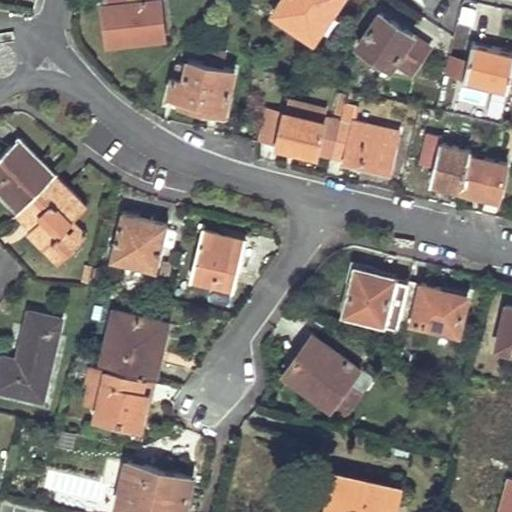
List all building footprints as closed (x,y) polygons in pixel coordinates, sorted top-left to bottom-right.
[(103,0),(108,45),(137,42),(165,39),(160,0),(103,0)] [(308,34),(319,19),(330,4),(336,7),(341,0),(282,0),(275,11),(308,34)] [(336,7),(330,4),(319,19),(308,34),(315,39),(336,7)] [(395,64),(404,70),(412,76),(430,47),(380,15),(358,48),(391,70),(395,64)] [(510,88),(511,78),(511,52),(474,43),(470,61),(466,78),(488,83),(510,88)] [(187,66),(182,65),(178,64),(174,76),(173,75),(167,100),(225,115),(236,71),(221,68),(224,57),(208,52),(206,64),(189,61),(187,66)] [(446,73),(466,78),(470,61),(450,56),(446,73)] [(278,145),(333,158),(343,121),(326,117),(328,109),(308,105),(289,100),(285,119),(278,145)] [(269,115),(262,141),(278,145),(285,119),(269,115)] [(333,158),(390,171),(398,134),(343,121),(333,158)] [(473,153),(457,148),(441,144),(443,138),(428,134),(421,165),(435,169),(431,183),(464,191),(473,155),(473,153)] [(55,174),(52,170),(18,136),(0,153),(0,194),(16,212),(19,210),(55,174)] [(508,165),(473,155),(464,191),(499,199),(508,165)] [(86,204),(55,174),(19,210),(34,225),(26,232),(57,263),(77,243),(63,227),(86,204)] [(112,258),(156,268),(167,221),(123,210),(112,258)] [(190,277),(212,283),(233,288),(246,240),(202,229),(190,277)] [(160,273),(165,274),(170,276),(173,263),(163,260),(160,273)] [(397,324),(409,279),(374,270),(373,276),(354,271),(344,312),(397,324)] [(442,287),(409,279),(397,324),(412,328),(414,320),(459,330),(463,315),(466,299),(441,292),(442,287)] [(511,344),(511,303),(507,302),(497,340),(511,344)] [(101,366),(145,377),(155,379),(159,361),(155,360),(165,322),(114,310),(101,366)] [(3,357),(0,368),(0,389),(42,399),(61,318),(28,311),(17,360),(3,357)] [(284,371),(307,388),(330,404),(346,416),(362,394),(346,383),(359,366),(313,332),(284,371)] [(380,354),(384,356),(388,359),(391,348),(383,343),(380,354)] [(72,359),(70,368),(69,376),(78,378),(82,362),(72,359)] [(142,388),(145,377),(101,366),(91,364),(88,381),(91,382),(86,401),(97,404),(94,417),(117,422),(140,427),(148,390),(142,388)] [(375,377),(359,366),(346,383),(362,394),(375,377)] [(155,511),(183,511),(187,497),(192,476),(128,460),(118,503),(155,511)] [(324,511),(394,511),(401,485),(334,470),(324,511)] [(511,511),(511,476),(507,475),(497,511),(511,511)]
